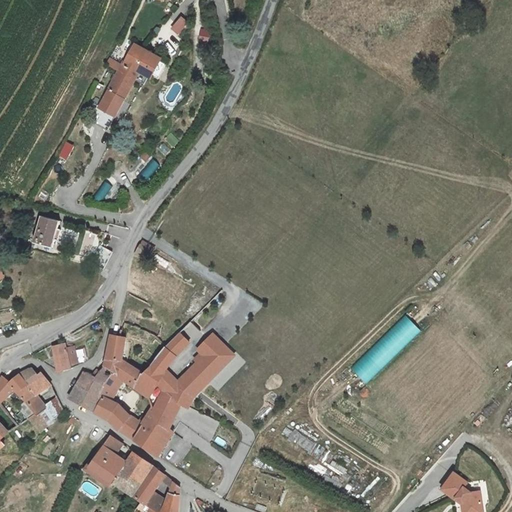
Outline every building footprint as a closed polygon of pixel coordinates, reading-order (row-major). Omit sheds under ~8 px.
[(179,34),(188,21),(180,15),(170,28),(179,34)] [(209,44),(210,28),(200,27),(199,43),(209,44)] [(152,75),(162,57),(144,49),(137,45),(128,63),(125,61),(123,66),(118,75),(112,87),(127,95),(133,84),(140,69),(152,75)] [(116,117),(127,95),(112,87),(118,75),(123,66),(109,59),(107,65),(117,70),(98,108),(116,117)] [(33,242),(53,244),(57,219),(37,216),(33,242)] [(86,263),(95,246),(81,240),(72,256),(86,263)] [(146,247),(143,255),(154,262),(160,251),(149,244),(146,247)] [(369,386),(423,333),(405,315),(350,369),(369,386)] [(165,348),(173,353),(174,354),(177,356),(191,343),(181,331),(165,348)] [(126,337),(111,333),(104,364),(118,375),(113,387),(119,393),(124,379),(129,367),(131,364),(123,359),(126,337)] [(190,389),(183,403),(184,403),(192,408),(199,394),(237,355),(214,333),(197,351),(201,354),(194,359),(196,361),(179,380),(190,389)] [(152,339),(146,335),(135,357),(147,365),(159,344),(152,339)] [(146,391),(158,378),(168,388),(183,403),(190,389),(165,366),(173,353),(159,344),(147,365),(146,367),(142,374),(136,386),(140,388),(146,391)] [(55,348),(56,352),(54,353),(57,367),(70,364),(70,363),(78,361),(74,346),(66,348),(65,345),(55,348)] [(131,364),(129,367),(142,374),(146,367),(147,365),(135,357),(131,364)] [(108,417),(114,405),(119,393),(113,387),(118,375),(104,364),(102,367),(97,365),(93,372),(85,368),(71,396),(94,409),(108,417)] [(129,367),(124,379),(132,383),(136,386),(142,374),(129,367)] [(10,377),(26,396),(42,386),(35,374),(32,376),(21,370),(10,377)] [(0,400),(9,393),(15,406),(23,418),(36,409),(26,396),(10,377),(2,383),(0,380),(0,400)] [(178,412),(183,403),(168,388),(154,403),(162,419),(172,425),(178,412)] [(36,409),(23,418),(35,435),(56,407),(50,398),(36,409)] [(162,419),(154,403),(152,402),(149,408),(141,422),(134,435),(158,453),(173,426),(172,425),(162,419)] [(114,405),(108,417),(121,426),(127,413),(114,405)] [(2,416),(11,426),(23,418),(15,406),(2,416)] [(141,422),(127,413),(121,426),(134,435),(141,422)] [(11,426),(2,416),(0,417),(0,429),(2,431),(11,426)] [(112,462),(114,463),(123,451),(99,437),(82,469),(101,481),(97,487),(104,493),(107,486),(123,495),(141,464),(135,460),(127,472),(124,477),(109,468),(112,462)] [(130,455),(123,451),(114,463),(127,472),(135,460),(130,455)] [(134,502),(139,494),(152,503),(161,481),(141,464),(123,495),(134,502)] [(442,466),(432,478),(445,490),(446,488),(452,493),(451,495),(451,510),(468,510),(467,487),(458,487),(452,481),(455,477),(442,466)] [(164,483),(161,481),(152,503),(163,506),(164,483)] [(270,482),(262,495),(288,510),(296,497),(270,482)] [(147,511),(148,511),(152,503),(139,494),(134,502),(147,511)] [(162,511),(163,506),(152,503),(148,511),(162,511)]
